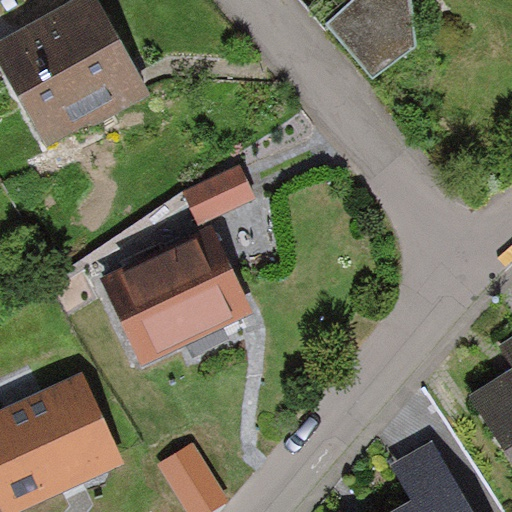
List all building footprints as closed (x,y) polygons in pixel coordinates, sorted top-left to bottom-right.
[(4,47),(0,49),(0,51),(47,138),(93,113),(99,123),(147,92),(93,0),(34,32),(4,47)] [(352,0),(338,17),(386,72),(421,42),(414,0),(352,0)] [(241,166),(188,192),(203,223),(255,197),(241,166)] [(209,235),(111,282),(146,355),(187,336),(195,351),(220,339),(213,325),(244,310),(209,235)] [(511,361),(511,376),(476,399),(511,457),(511,340),(502,346),(511,361)] [(82,391),(0,429),(0,479),(11,504),(113,457),(82,391)] [(424,506),(413,511),(467,511),(434,453),(403,470),(424,506)]
